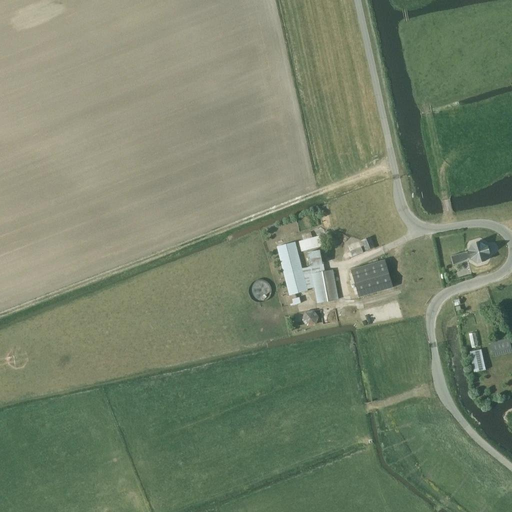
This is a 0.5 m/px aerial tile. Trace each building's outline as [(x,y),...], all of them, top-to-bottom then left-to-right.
[(319,236),(299,242),(302,252),(322,246),(319,236)] [(366,251),(374,248),(370,237),(361,241),(366,251)] [(485,261),(489,253),(487,245),(480,241),(472,244),(467,251),(468,251),(458,254),(460,261),(470,258),(470,259),(477,263),(485,261)] [(277,247),(289,295),(286,296),(288,306),(301,303),(299,297),(296,298),(295,295),(308,291),(308,289),(314,288),(318,303),(337,300),(332,270),(324,272),(323,265),(301,270),(295,243),(277,247)] [(361,256),(364,252),(357,245),(354,249),(361,256)] [(310,267),(322,265),(319,250),(307,253),(310,267)] [(385,261),(351,270),(354,283),(388,274),(385,261)] [(355,285),(358,297),(360,297),(393,288),(389,275),(357,284),(355,285)] [(305,312),(302,320),(307,327),(316,325),(319,317),(313,311),(305,312)] [(470,332),(472,347),(479,346),(476,331),(470,332)] [(493,354),(511,349),(509,338),(490,343),(493,354)] [(473,370),(485,367),(481,349),(469,352),(473,370)] [(331,427),(321,431),(325,441),(335,437),(331,427)]
